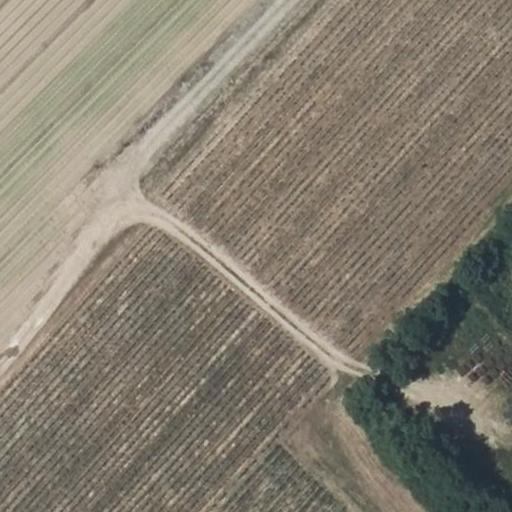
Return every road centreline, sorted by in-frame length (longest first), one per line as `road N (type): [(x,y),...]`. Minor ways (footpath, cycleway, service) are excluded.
road 1 (track): [(0,100),(352,368)]
road 2 (track): [(401,511),(308,420),(352,368)]
